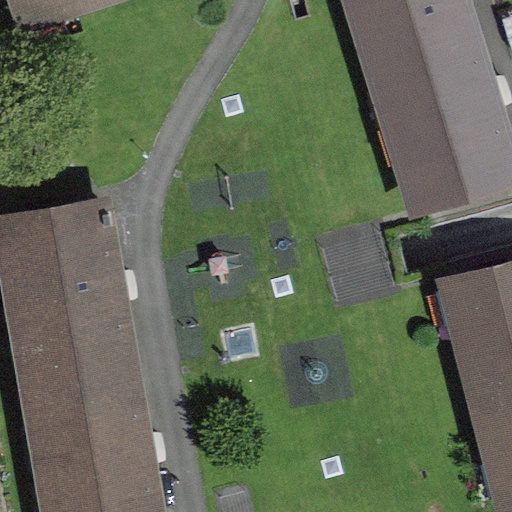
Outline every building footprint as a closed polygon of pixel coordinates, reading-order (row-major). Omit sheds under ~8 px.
[(18,0),(24,16),(74,0),(18,0)] [(364,0),(356,3),(369,44),(465,14),(460,0),(364,0)] [(405,160),(418,203),(511,173),(511,163),(465,14),(369,44),(382,85),(393,82),(416,156),(405,160)] [(23,340),(31,383),(130,366),(101,203),(3,220),(10,264),(22,262),(35,338),(23,340)] [(511,265),(451,281),(506,497),(511,495),(511,265)] [(154,511),(130,366),(31,383),(38,425),(50,423),(64,501),(52,503),(53,511),(154,511)]
